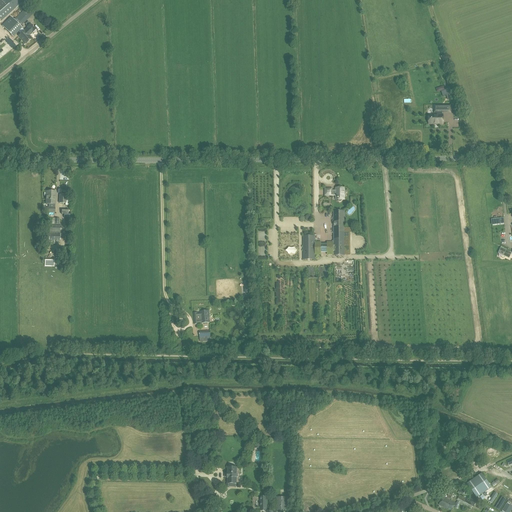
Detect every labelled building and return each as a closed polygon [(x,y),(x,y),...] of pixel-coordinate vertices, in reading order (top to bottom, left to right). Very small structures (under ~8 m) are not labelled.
[(0,0),(0,20),(1,21),(24,0),(0,0)] [(13,37),(22,28),(22,27),(24,26),(22,24),(33,14),(26,7),(14,19),(11,17),(2,25),(13,37)] [(24,30),(31,38),(29,36),(36,29),(31,24),(28,21),(25,24),(27,26),(26,27),(27,27),(24,30)] [(31,38),(24,30),(18,36),(25,43),(31,38)] [(438,112),(435,112),(435,115),(429,115),(429,124),(434,124),(434,123),(442,123),(442,115),(442,112),(450,112),(450,105),(438,105),(438,112)] [(450,142),(460,141),(459,130),(463,129),(463,124),(446,126),(446,131),(449,130),(450,142)] [(336,200),(339,200),(339,201),(339,202),(340,202),(341,201),(341,200),(344,200),(344,188),(336,188),(336,190),(332,190),(332,189),(325,189),(325,195),(336,195),(336,200)] [(55,211),(55,208),(52,207),(52,204),(55,204),(55,192),(46,192),(46,204),(49,204),(49,207),(48,207),(48,211),(55,211)] [(69,196),(66,196),(59,195),(59,203),(66,203),(66,199),(69,199),(69,196)] [(334,256),(344,256),(344,255),(344,228),(344,211),(334,211),(334,243),(327,243),(327,245),(321,245),(321,243),(314,243),(314,237),(303,237),(303,260),(314,260),(314,255),(321,255),(321,253),(327,253),(327,255),(334,255),(334,256)] [(59,224),(54,224),(45,224),(45,232),(54,232),(59,233),(59,224)] [(509,260),(511,254),(500,249),(498,255),(509,260)] [(194,324),(210,323),(209,310),(200,311),(200,312),(193,313),(194,324)] [(199,339),(210,339),(210,331),(199,331),(199,339)] [(236,483),(236,477),(238,477),(238,474),(236,474),(236,467),(228,467),(228,472),(227,472),(227,477),(228,477),(228,483),(230,483),(230,486),(236,487),(236,483)] [(482,474),(467,484),(477,498),(491,488),(482,474)] [(510,494),(511,490),(511,487),(506,484),(502,490),(510,494)] [(455,498),(457,495),(450,491),(446,498),(443,496),(439,505),(438,507),(441,508),(442,506),(451,511),(456,503),(450,500),(452,496),(455,498)] [(495,492),(489,502),(492,504),(498,494),(495,492)] [(470,498),(468,501),(459,496),(457,500),(471,509),(472,506),(473,507),(476,502),(470,498)] [(502,497),(495,508),(499,510),(506,499),(502,497)] [(287,499),(277,499),(276,510),(287,510),(287,499)]
